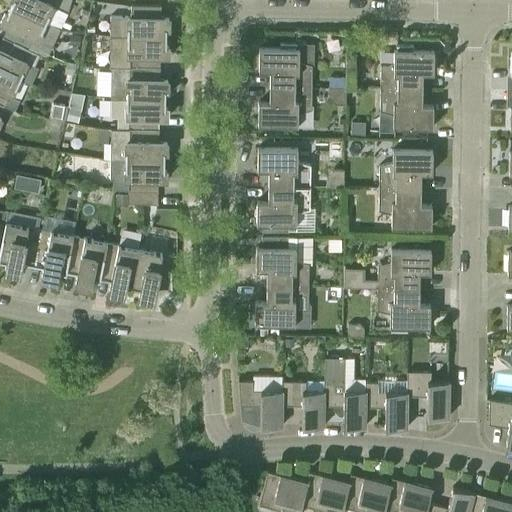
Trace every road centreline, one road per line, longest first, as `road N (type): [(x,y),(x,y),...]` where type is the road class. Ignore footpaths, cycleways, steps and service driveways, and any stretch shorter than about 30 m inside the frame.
road 1 (residential): [(462,454),(471,13)]
road 2 (residential): [(462,454),(313,447),(234,453),(215,410),(210,331)]
road 3 (residential): [(210,331),(211,7)]
road 4 (residential): [(210,331),(78,320),(0,303)]
road 5 (residential): [(211,7),(396,11)]
